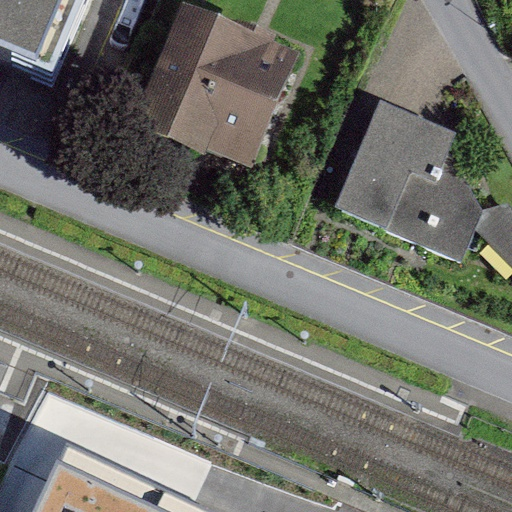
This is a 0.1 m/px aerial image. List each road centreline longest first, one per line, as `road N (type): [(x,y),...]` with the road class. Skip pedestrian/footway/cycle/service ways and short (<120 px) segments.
road 1 (residential): [(0,156),(511,370)]
road 2 (residential): [(0,425),(131,452),(290,511)]
road 3 (residential): [(446,0),(511,114)]
